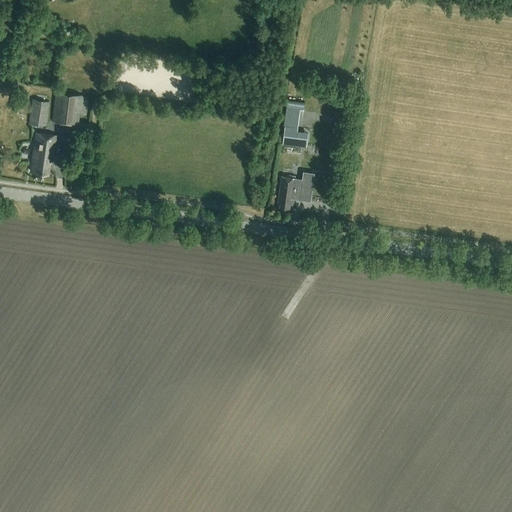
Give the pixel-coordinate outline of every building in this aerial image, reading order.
[(87,95),(57,92),(53,122),(77,125),(79,114),(84,115),(87,95)] [(49,102),(33,99),(29,124),(45,127),(49,102)] [(284,129),(298,130),(301,108),(286,106),(284,125),(285,125),(284,129)] [(296,144),(298,130),(284,129),(283,142),(296,144)] [(308,131),(298,130),(296,144),(307,145),(308,131)] [(36,133),(31,172),(48,174),(50,156),(53,156),(56,135),(36,133)] [(294,199),(293,199),(293,196),(300,197),(300,199),(310,200),(313,178),(303,177),(303,180),(296,179),(296,178),(282,176),(278,203),(280,203),(280,207),(293,209),(294,199)]
